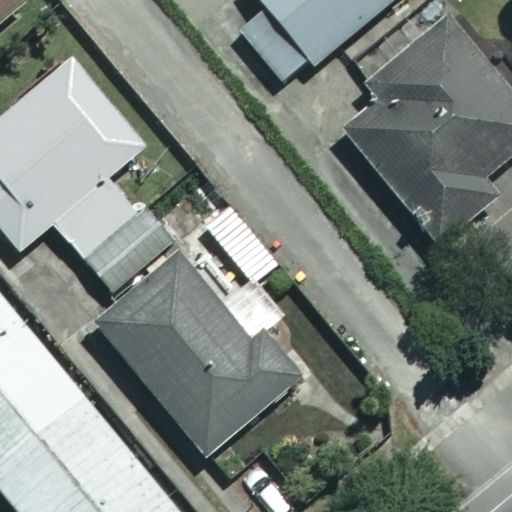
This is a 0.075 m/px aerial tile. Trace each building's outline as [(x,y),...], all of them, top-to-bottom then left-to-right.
[(0,0),(0,18),(14,6),(8,0),(0,0)] [(387,0),(252,0),(262,11),(234,34),(281,89),(387,0)] [(511,151),(511,98),(447,19),(364,87),(378,105),(340,137),(432,250),(494,199),(478,179),(511,151)] [(138,149),(64,60),(0,113),(0,237),(13,253),(49,224),(115,304),(89,325),(201,461),(297,382),(228,299),(218,308),(108,175),(138,149)] [(172,511),(0,303),(0,498),(11,511),(172,511)]
